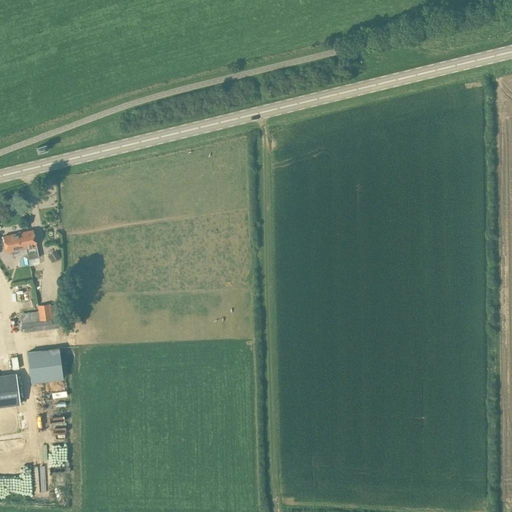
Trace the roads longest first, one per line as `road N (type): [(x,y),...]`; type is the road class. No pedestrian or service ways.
road 1 (secondary): [(511,52),(0,177)]
road 2 (track): [(276,511),(255,73)]
